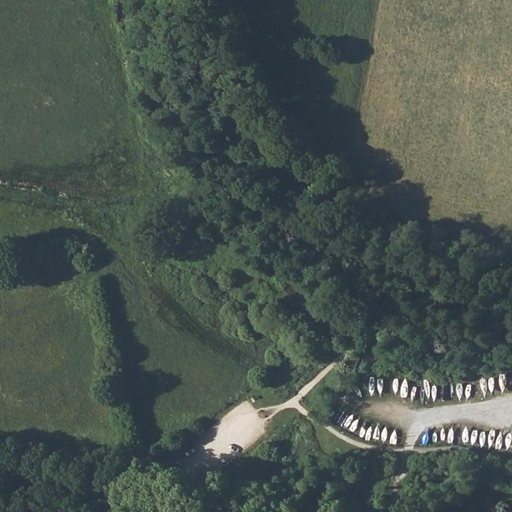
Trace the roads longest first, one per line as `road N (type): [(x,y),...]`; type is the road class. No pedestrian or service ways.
road 1 (residential): [(0,468),(148,504)]
road 2 (track): [(373,409),(415,418),(511,403)]
road 3 (residential): [(148,504),(249,419)]
